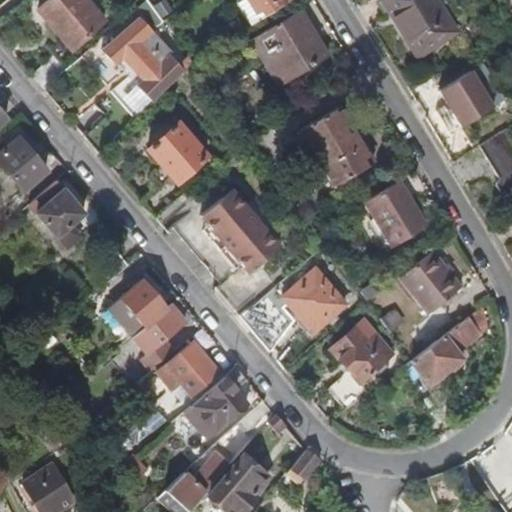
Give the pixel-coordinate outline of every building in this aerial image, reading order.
[(87,0),(48,0),(38,9),(72,49),(104,21),(87,0)] [(260,11),(264,16),(290,0),(245,0),(254,15),(260,11)] [(435,0),(382,0),(417,58),(456,34),(435,0)] [(298,11),(250,41),(277,86),(325,57),(298,11)] [(138,84),(153,100),(185,67),(139,20),(105,50),(116,62),(123,56),(144,78),(138,84)] [(55,55),(32,76),(44,89),(67,69),(55,55)] [(471,71),(438,91),(462,128),(493,107),(471,71)] [(339,106),(299,130),(332,186),(372,162),(339,106)] [(107,123),(89,140),(101,154),(118,136),(107,123)] [(179,123),(150,149),(178,182),(208,156),(179,123)] [(18,138),(0,154),(0,165),(23,192),(46,171),(18,138)] [(500,155),(491,141),(468,155),(476,169),(500,155)] [(83,214),(56,181),(30,204),(56,238),(60,234),(68,245),(80,234),(72,224),(83,214)] [(166,181),(142,202),(157,219),(180,198),(166,181)] [(425,225),(398,182),(364,203),(392,247),(425,225)] [(217,290),(236,312),(253,296),(258,303),(269,294),(276,286),(261,270),(253,277),(250,273),(281,247),(232,189),(202,216),(197,210),(195,211),(183,196),(180,198),(157,219),(169,233),(174,228),(222,284),(217,290)] [(461,288),(435,250),(399,278),(427,314),(461,288)] [(104,289),(128,269),(117,255),(93,275),(104,289)] [(315,271),(282,299),(313,335),(345,306),(315,271)] [(142,282),(101,316),(127,345),(134,339),(148,355),(185,322),(171,307),(167,311),(142,282)] [(258,303),(241,318),(271,354),(298,327),(269,294),(258,303)] [(487,331),(483,305),(411,361),(430,385),(463,358),(459,353),(487,331)] [(346,412),(370,393),(362,382),(395,354),(377,333),(369,340),(358,327),(332,350),(349,370),(328,390),(346,412)] [(167,360),(159,367),(173,386),(180,380),(193,396),(218,374),(192,344),(170,364),(167,360)] [(236,392),(247,381),(236,368),(184,415),(208,442),(248,406),(236,392)] [(304,479),(318,461),(305,450),(290,468),(285,475),(298,486),(304,479)] [(184,511),(193,511),(232,466),(219,456),(193,485),(186,478),(167,495),(184,511)] [(244,457),(209,498),(225,511),(245,511),(257,498),(256,496),(269,478),(244,457)] [(55,471),(26,487),(39,511),(64,511),(74,507),(55,471)] [(0,511),(13,511),(17,510),(7,491),(0,495),(0,511)]
